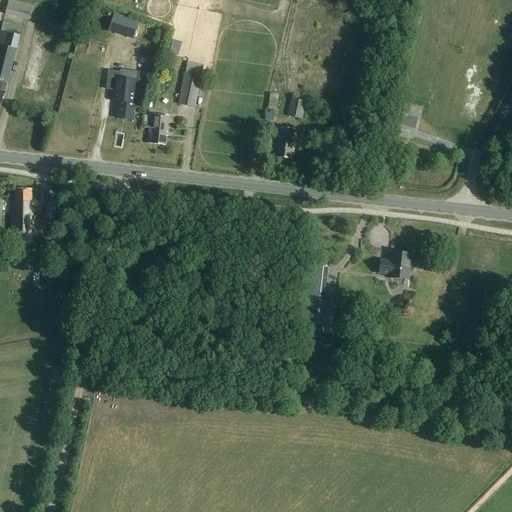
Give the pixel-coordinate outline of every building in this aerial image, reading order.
[(25,4),(22,18),(30,19),(33,6),(25,4)] [(114,13),(108,32),(133,40),(139,22),(114,13)] [(0,31),(19,36),(22,27),(3,22),(0,31)] [(142,24),(140,36),(157,38),(159,26),(142,24)] [(0,44),(16,49),(19,36),(0,31),(0,32),(0,44)] [(54,96),(69,41),(53,37),(38,91),(54,96)] [(176,55),(180,42),(173,40),(169,53),(176,55)] [(0,44),(0,104),(2,105),(16,49),(0,44)] [(149,78),(154,60),(147,58),(142,76),(149,78)] [(132,59),(130,70),(139,72),(142,61),(132,59)] [(186,72),(198,73),(198,64),(186,64),(186,72)] [(114,101),(118,102),(116,119),(133,121),(134,109),(136,109),(137,100),(136,100),(136,95),(138,95),(139,80),(120,78),(121,72),(110,71),(108,89),(115,90),(114,101)] [(186,73),(179,105),(194,108),(201,76),(186,73)] [(268,98),(268,107),(276,107),(277,98),(268,98)] [(291,99),(288,116),(302,119),(305,102),(291,99)] [(415,129),(417,118),(407,116),(410,107),(399,104),(395,124),(415,129)] [(266,112),(265,120),(273,122),(275,114),(266,112)] [(166,145),(168,117),(152,115),(151,129),(149,129),(147,144),(166,145)] [(293,159),(296,129),(279,128),(276,158),(293,159)] [(32,210),(33,190),(17,190),(16,202),(13,202),(12,236),(35,236),(36,210),(32,210)] [(48,203),(45,218),(55,221),(58,205),(48,203)] [(380,261),(378,274),(390,275),(389,278),(408,280),(409,275),(410,274),(410,270),(409,269),(411,254),(393,252),(392,262),(380,261)] [(312,266),(308,299),(312,300),(322,301),(324,301),(328,267),(325,267),(312,266)]
